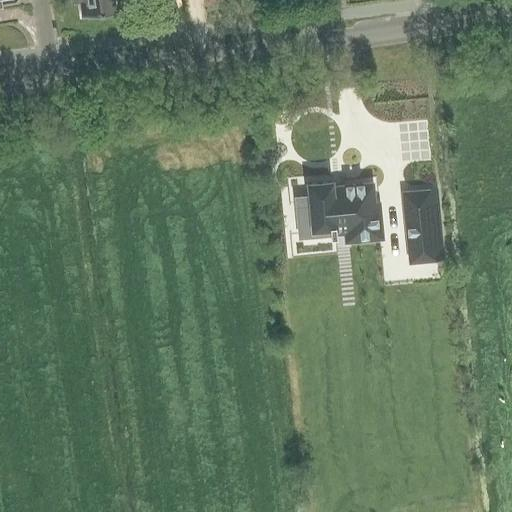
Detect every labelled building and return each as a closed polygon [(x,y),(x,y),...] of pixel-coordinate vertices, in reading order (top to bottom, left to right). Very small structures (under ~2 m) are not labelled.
[(73,0),(74,4),(80,3),(82,18),(116,13),(114,0),(73,0)] [(378,76),(381,138),(416,136),(414,97),(405,98),(403,75),(378,76)] [(410,176),(410,187),(438,188),(439,159),(418,158),(417,177),(410,176)] [(310,205),(298,206),(297,206),(299,226),(300,226),(312,224),(313,229),(329,227),(329,229),(335,229),(335,227),(346,225),(348,240),(370,238),(379,237),(380,237),(380,236),(379,227),(377,203),(372,204),(371,185),(343,187),(343,188),(332,190),(331,184),(331,181),(308,183),(309,194),(310,205)] [(442,258),(435,190),(404,194),(411,260),(442,258)]
